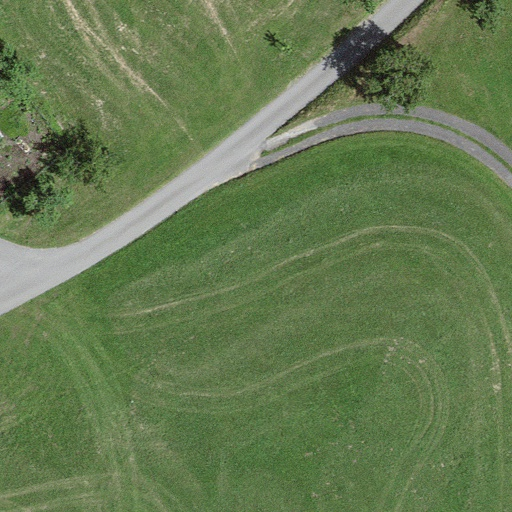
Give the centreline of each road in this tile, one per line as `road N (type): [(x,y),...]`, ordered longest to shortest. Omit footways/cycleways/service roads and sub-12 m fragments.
road 1 (unclassified): [(0,299),(129,228),(214,169),(406,0)]
road 2 (track): [(511,180),(419,118),(349,117),(214,169)]
